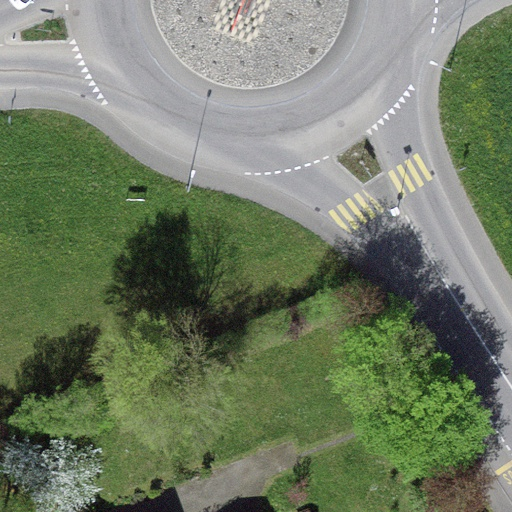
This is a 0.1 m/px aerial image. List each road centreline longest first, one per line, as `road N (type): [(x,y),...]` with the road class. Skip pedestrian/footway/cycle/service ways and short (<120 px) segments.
road 1 (tertiary): [(335,107),(511,390)]
road 2 (tertiary): [(114,25),(154,91),(222,128),(300,124),(335,107)]
road 3 (tertiary): [(335,107),(384,53),(398,0)]
